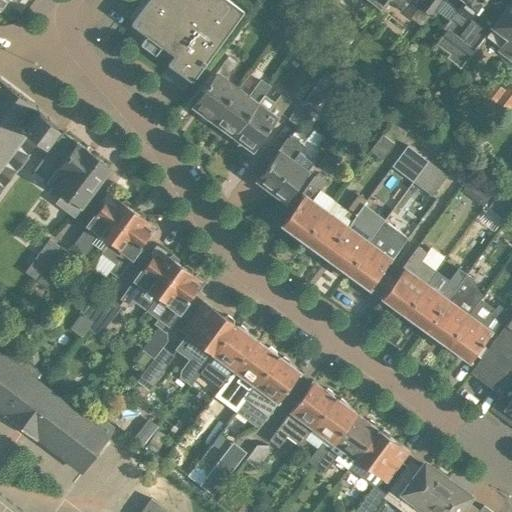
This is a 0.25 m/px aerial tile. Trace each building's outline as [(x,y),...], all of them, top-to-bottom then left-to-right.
[(168,65),(191,82),(242,12),(226,0),(149,0),(132,24),(175,56),(168,65)] [(367,0),(380,10),(386,2),(387,0),(367,0)] [(387,0),(386,2),(400,12),(409,0),(387,0)] [(431,18),(444,0),(426,0),(420,9),(431,18)] [(506,9),(494,0),(444,0),(457,9),(441,30),(444,33),(435,45),(447,55),(445,58),(460,70),(485,37),(506,9)] [(485,37),(498,48),(495,52),(510,63),(511,60),(511,0),(506,9),(485,37)] [(352,42),(337,30),(328,41),(343,53),(352,42)] [(205,123),(210,120),(213,122),(235,90),(223,81),(236,64),(227,57),(191,106),(201,113),(199,119),(205,123)] [(300,102),(301,100),(307,91),(312,86),(301,77),(297,83),(289,94),(300,102)] [(0,191),(33,147),(44,156),(59,137),(50,131),(57,122),(0,78),(0,191)] [(233,136),(256,105),(263,95),(269,87),(261,81),(248,99),(235,90),(213,122),(233,136)] [(488,110),(504,91),(494,82),(478,102),(488,110)] [(505,115),(511,106),(511,88),(510,87),(494,107),(505,115)] [(238,147),(244,144),(253,151),(289,101),(281,95),(275,103),(263,95),(256,105),(233,136),(233,137),(232,143),(238,147)] [(301,100),(300,102),(287,119),(299,128),(313,109),(301,100)] [(378,107),(367,100),(358,113),(369,121),(378,107)] [(421,120),(402,106),(395,116),(414,130),(421,120)] [(62,132),(59,137),(44,156),(33,172),(46,182),(45,183),(61,195),(55,204),(73,218),(111,167),(76,141),(76,142),(62,132)] [(473,133),(460,149),(470,156),(483,141),(473,133)] [(382,135),(369,152),(381,161),(394,144),(382,135)] [(285,203),(314,163),(298,152),(302,147),(289,137),(254,180),(285,203)] [(412,183),(427,162),(407,146),(403,151),(391,167),(412,183)] [(427,162),(412,183),(431,197),(447,176),(427,162)] [(511,173),(500,189),(511,198),(511,173)] [(297,241),(301,240),(303,242),(325,212),(310,201),(324,182),(315,176),(296,203),(297,204),(280,225),(291,233),(291,237),(297,241)] [(471,179),(461,192),(481,206),(491,193),(471,179)] [(339,272),(343,271),(347,273),(384,222),(371,212),(379,200),(371,194),(365,202),(324,257),(334,264),(334,269),(339,272)] [(511,206),(498,195),(488,209),(503,221),(511,208),(511,206)] [(311,251),(314,250),(324,257),(365,202),(357,197),(339,222),(325,212),(303,242),(305,243),(305,247),(311,251)] [(100,254),(132,210),(115,198),(111,203),(105,199),(72,244),(78,248),(78,251),(83,255),(86,254),(93,246),(101,251),(100,254)] [(132,210),(100,254),(114,264),(109,271),(117,277),(149,232),(144,229),(149,223),(132,210)] [(353,283),(357,281),(369,290),(384,267),(385,268),(406,238),(384,222),(347,273),(348,274),(347,279),(353,283)] [(44,269),(60,248),(49,239),(33,261),(44,269)] [(397,314),(401,313),(403,315),(435,271),(421,261),(426,254),(417,247),(397,275),(398,276),(380,298),(392,306),(391,310),(397,314)] [(47,290),(72,256),(60,248),(44,269),(35,281),(47,290)] [(153,255),(120,301),(130,308),(139,297),(150,305),(179,265),(161,252),(157,258),(153,255)] [(153,325),(164,334),(198,287),(194,284),(198,279),(179,265),(150,305),(161,314),(157,320),(153,325)] [(451,294),(465,275),(457,269),(443,289),(451,294)] [(411,324),(414,323),(425,330),(447,299),(427,284),(435,272),(435,271),(403,315),(406,317),(406,320),(411,324)] [(440,345),(443,344),(446,346),(480,300),(479,300),(481,298),(473,280),(465,275),(451,294),(447,299),(425,330),(435,338),(434,342),(440,345)] [(92,323),(110,299),(99,291),(82,315),(92,323)] [(92,323),(87,330),(98,338),(120,307),(110,299),(92,323)] [(486,340),(499,321),(505,325),(511,315),(511,308),(510,307),(506,312),(496,305),(493,310),(480,300),(446,346),(448,348),(448,351),(453,355),(457,354),(469,363),(484,339),(486,340)] [(213,354),(235,325),(212,308),(206,304),(194,319),(184,333),(213,354)] [(256,340),(235,325),(213,354),(226,364),(206,390),(205,389),(197,400),(204,405),(211,396),(213,397),(256,340)] [(511,330),(505,325),(488,348),(470,373),(500,396),(511,380),(511,330)] [(0,338),(0,413),(77,472),(80,475),(115,429),(66,393),(62,398),(36,378),(40,373),(9,349),(11,347),(0,338)] [(256,385),(278,356),(256,340),(213,397),(222,403),(235,386),(248,395),(256,385)] [(22,359),(33,367),(38,361),(37,353),(30,348),(24,356),(22,359)] [(153,361),(146,371),(137,383),(148,391),(157,380),(157,378),(173,357),(163,349),(153,361)] [(143,354),(136,364),(146,371),(153,361),(143,354)] [(269,415),(301,373),(278,356),(256,385),(248,395),(246,398),(269,415)] [(298,446),(334,397),(311,380),(290,412),(268,441),(277,448),(285,437),(298,446)] [(511,416),(511,380),(500,396),(497,401),(505,407),(503,410),(511,416)] [(356,413),(334,397),(298,446),(299,446),(313,427),(334,442),(356,413)] [(378,429),(356,413),(334,442),(355,458),(347,469),(378,429)] [(378,429),(347,469),(361,479),(369,468),(386,480),(394,468),(387,463),(395,451),(397,453),(402,446),(378,429)] [(167,437),(157,431),(146,448),(157,456),(167,437)] [(141,433),(132,444),(142,451),(150,440),(141,433)] [(315,469),(330,449),(321,443),(306,463),(315,469)] [(256,445),(244,461),(256,470),(271,449),(267,446),(256,445)] [(330,449),(315,469),(323,475),(338,455),(330,449)] [(425,511),(448,481),(425,464),(418,472),(408,465),(383,498),(401,511),(425,511)] [(212,495),(228,474),(216,465),(200,486),(212,495)] [(470,497),(448,481),(425,511),(471,511),(464,506),(470,497)] [(358,511),(371,511),(384,495),(373,487),(356,510),(358,511)] [(229,505),(238,511),(247,511),(253,505),(238,494),(229,505)] [(167,511),(150,499),(140,511),(167,511)]
